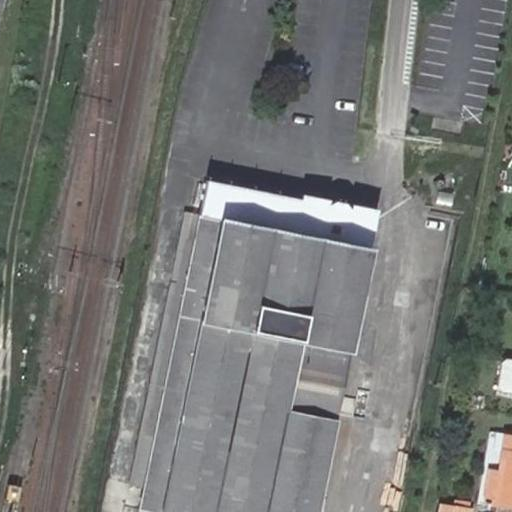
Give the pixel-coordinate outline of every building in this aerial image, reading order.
[(228,219),(235,182),(206,176),(198,213),(149,458),(139,507),(164,511),(168,511),(183,438),(169,436),(215,217),(228,219)] [(369,207),(235,182),(228,219),(365,247),(369,207)] [(377,209),(369,207),(365,247),(370,248),(377,209)] [(149,458),(198,213),(184,210),(134,455),(149,458)] [(365,247),(228,219),(215,217),(169,436),(183,438),(168,511),(318,511),(336,420),(370,248),(365,247)] [(511,365),(505,365),(501,398),(511,399),(511,365)] [(511,511),(511,442),(487,439),(485,452),(498,454),(491,511),(511,511)] [(481,511),(491,511),(498,454),(485,452),(478,511),(481,511)]
